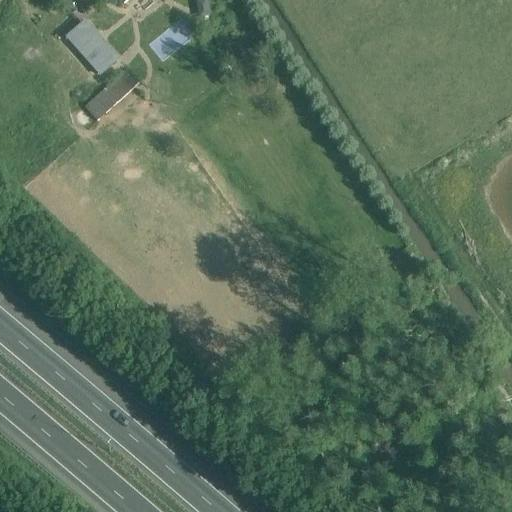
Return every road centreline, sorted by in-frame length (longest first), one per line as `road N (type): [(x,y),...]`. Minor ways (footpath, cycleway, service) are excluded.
road 1 (motorway): [(215,511),(0,330)]
road 2 (motorway): [(0,396),(135,511)]
